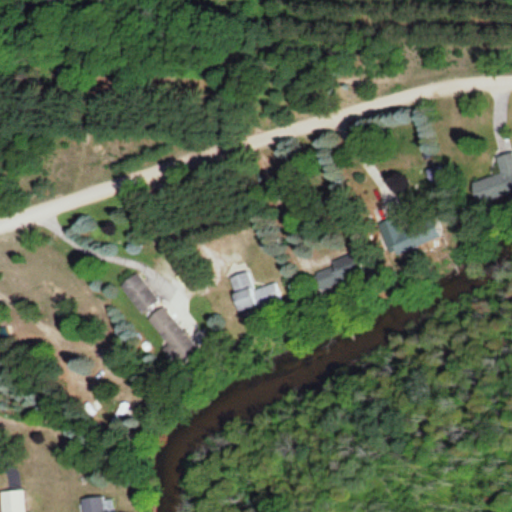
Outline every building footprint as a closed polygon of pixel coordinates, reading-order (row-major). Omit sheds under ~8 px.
[(511,199),(511,155),(500,155),(500,179),(474,179),(474,199),(511,199)] [(403,250),(442,239),(435,216),(401,225),(383,230),(388,248),(401,244),(403,250)] [(318,271),(327,291),(366,274),(357,254),(318,271)] [(240,313),(281,299),(276,284),(255,291),(248,271),(228,278),(240,313)] [(159,301),(136,273),(120,286),(143,314),(159,301)] [(147,321),(172,345),(186,331),(161,307),(147,321)] [(25,511),(23,489),(0,492),(2,511),(25,511)] [(105,511),(104,498),(82,499),(82,511),(105,511)]
